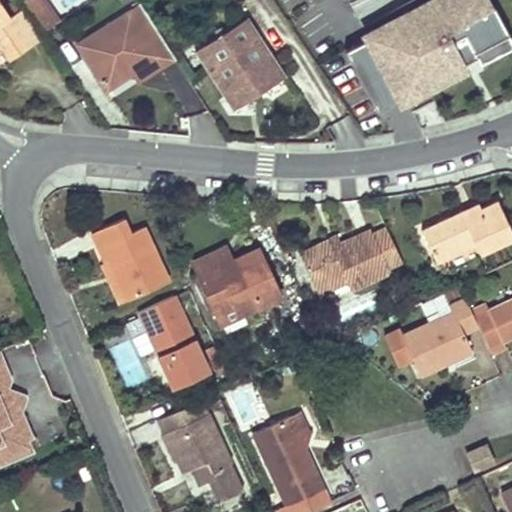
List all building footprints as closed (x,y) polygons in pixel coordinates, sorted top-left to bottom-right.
[(38,0),(20,0),(40,30),(53,22),(38,0)] [(135,0),(73,41),(103,88),(129,71),(151,57),(155,64),(170,53),(135,0)] [(420,11),(344,51),(376,112),(403,98),(404,97),(401,92),(443,69),(446,75),(448,74),(476,58),(477,57),(475,53),(508,35),(493,7),(485,11),(479,0),(443,0),(445,4),(424,16),(421,10),(420,11)] [(430,0),(418,7),(420,11),(421,10),(424,16),(445,4),(443,0),(430,0)] [(0,50),(6,61),(27,47),(7,18),(0,7),(0,50)] [(7,18),(27,47),(40,38),(20,10),(7,18)] [(231,109),(256,92),(282,75),(244,17),(193,50),(231,109)] [(475,53),(477,57),(476,58),(479,65),(511,47),(511,42),(508,35),(475,53)] [(151,57),(129,71),(134,78),(155,64),(151,57)] [(161,66),(188,115),(204,106),(176,58),(161,66)] [(404,97),(403,98),(405,102),(450,78),(448,74),(446,75),(443,69),(401,92),(404,97)] [(511,236),(511,234),(504,218),(495,199),(479,206),(476,200),(420,226),(437,262),(475,245),(478,252),(511,236)] [(101,264),(103,263),(106,261),(125,302),(166,283),(140,228),(127,235),(120,221),(87,236),(101,264)] [(348,289),(368,280),(387,271),(401,265),(385,230),(370,236),(369,231),(341,245),(336,235),(298,254),(317,294),(344,281),(348,289)] [(255,250),(225,265),(219,250),(189,264),(194,273),(219,325),(277,296),(255,250)] [(116,307),(125,302),(106,261),(103,263),(101,264),(96,266),(116,307)] [(206,371),(189,333),(172,296),(151,306),(136,313),(147,337),(171,387),(206,371)] [(484,304),(469,310),(475,323),(476,325),(476,326),(489,354),(504,346),(502,343),(511,338),(511,297),(487,309),(484,304)] [(418,373),(443,362),(469,351),(460,333),(476,325),(475,323),(463,298),(449,305),(452,312),(401,335),(418,373)] [(9,380),(0,357),(0,462),(29,450),(24,438),(29,436),(20,414),(18,414),(6,419),(0,404),(0,394),(4,393),(6,389),(9,380)] [(25,399),(24,397),(6,389),(4,393),(0,394),(0,404),(6,419),(18,414),(25,399)] [(207,481),(212,492),(217,502),(241,491),(229,463),(231,462),(208,412),(202,399),(157,419),(163,433),(160,434),(173,461),(175,460),(181,473),(188,469),(196,486),(207,481)] [(311,433),(300,410),(288,416),(296,431),(305,435),(311,433)] [(302,445),(303,440),(305,435),(296,431),(288,416),(250,432),(283,506),(321,488),(302,445)] [(492,463),(485,446),(465,455),(472,471),(492,463)] [(511,511),(511,488),(500,494),(507,511),(511,511)]
